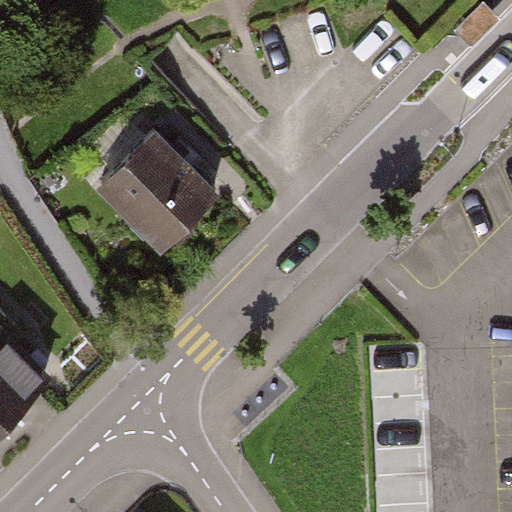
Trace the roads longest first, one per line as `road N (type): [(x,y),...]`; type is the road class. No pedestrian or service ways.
road 1 (residential): [(147,397),(511,44)]
road 2 (residential): [(32,511),(147,397)]
road 3 (residential): [(147,397),(227,511)]
